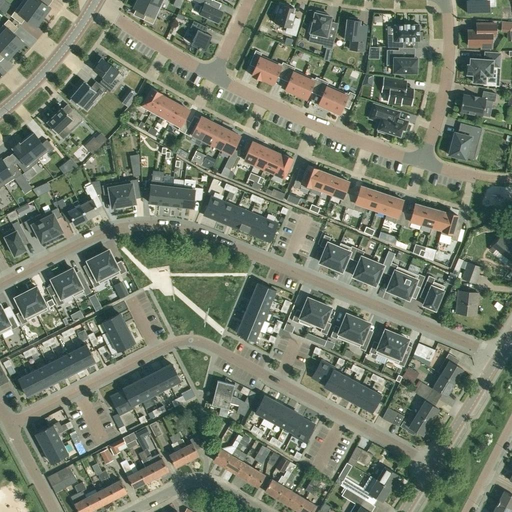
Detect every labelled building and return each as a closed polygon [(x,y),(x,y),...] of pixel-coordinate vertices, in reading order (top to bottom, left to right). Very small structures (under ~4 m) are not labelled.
[(22,0),(21,1),(43,17),(44,15),(46,16),(50,10),(49,9),(50,7),(39,0),(22,0)] [(152,24),(160,8),(143,0),(137,0),(137,1),(135,0),(133,6),(134,7),(134,8),(146,14),(143,19),(152,24)] [(217,22),(222,12),(209,5),(211,0),(194,0),(198,2),(198,4),(202,6),(198,13),(209,19),(208,20),(215,23),(216,22),(217,22)] [(467,0),(468,1),(468,11),(466,11),(467,13),(481,12),(489,12),(489,11),(488,11),(487,6),(495,6),(495,0),(467,0)] [(36,26),(43,17),(21,1),(11,16),(21,24),(25,18),(36,26)] [(274,23),(286,27),(289,27),(288,33),(295,35),(300,20),(294,18),(295,18),(292,17),(294,13),(293,13),(294,8),(280,4),(279,6),(277,6),(275,13),(277,13),(274,23)] [(310,21),(307,32),(318,34),(317,39),(324,41),(323,46),(332,48),(336,32),(327,31),(331,17),(325,15),(326,12),(315,10),(313,18),(312,20),(313,21),(313,22),(310,21)] [(366,25),(359,25),(360,21),(358,21),(358,19),(349,17),(349,19),(347,19),(345,30),(343,30),(342,38),(351,39),(349,49),(363,51),(365,35),(366,25)] [(0,36),(15,50),(23,42),(13,33),(17,28),(8,19),(0,27),(0,36)] [(198,48),(204,51),(211,36),(205,33),(207,27),(193,21),(188,33),(194,36),(191,44),(198,47),(198,48)] [(508,31),(511,30),(511,23),(502,22),(501,30),(508,31)] [(478,30),(469,29),(468,45),(481,45),(481,47),(491,48),(491,35),(495,35),(496,23),(478,23),(478,30)] [(388,36),(388,47),(405,48),(405,41),(418,40),(418,41),(419,41),(419,40),(422,40),(422,32),(419,32),(418,25),(419,25),(419,24),(418,24),(409,25),(409,24),(408,24),(404,24),(404,25),(395,25),(394,25),(395,35),(388,36)] [(0,36),(0,52),(7,59),(8,58),(9,59),(14,53),(13,52),(15,50),(0,36)] [(368,57),(379,58),(379,46),(369,45),(368,57)] [(261,79),(262,79),(271,60),(261,55),(261,53),(255,50),(250,62),(256,64),(251,74),(252,75),(252,76),(260,80),(261,79)] [(418,66),(418,58),(401,58),(401,50),(386,50),(386,65),(394,65),(394,72),(395,72),(395,73),(405,74),(405,72),(416,72),(416,66),(418,66)] [(466,71),(466,72),(467,72),(467,73),(466,74),(467,74),(473,74),(473,81),(473,82),(483,82),(483,85),(498,86),(498,76),(499,67),(500,53),(485,52),(484,59),(471,58),(470,58),(470,59),(470,64),(468,64),(467,64),(467,65),(467,67),(467,71),(466,71)] [(118,71),(102,58),(99,62),(97,61),(93,67),(94,68),(93,69),(103,77),(98,83),(109,92),(117,82),(113,78),(118,71)] [(281,64),(271,60),(262,79),(273,84),(277,74),(283,77),(289,65),(282,62),(281,64)] [(283,77),(289,79),(285,89),(286,90),(285,91),(291,94),(292,92),(296,94),(304,74),(294,70),(295,67),(289,65),(283,77)] [(315,79),(304,74),(296,94),(306,99),(311,89),(317,91),(322,79),(316,77),(315,79)] [(406,81),(405,81),(384,78),(382,91),(389,92),(388,102),(400,104),(401,102),(410,104),(413,89),(405,88),(406,81)] [(328,82),(322,79),(317,91),(322,94),(318,104),(319,104),(319,106),(324,109),(325,107),(329,109),(337,89),(327,84),(328,82)] [(71,98),(70,100),(78,107),(79,105),(82,107),(89,99),(93,103),(100,95),(91,87),(84,81),(70,97),(71,98)] [(141,107),(151,112),(161,93),(151,88),(141,107)] [(127,105),(137,93),(131,89),(122,101),(127,105)] [(340,113),(344,103),(350,106),(355,94),(349,91),(348,94),(337,89),(329,109),(340,113)] [(478,97),(478,96),(471,95),(471,96),(463,95),(460,111),(482,116),(485,100),(494,101),(496,94),(483,91),(482,98),(478,97)] [(161,94),(161,93),(151,112),(160,117),(170,100),(161,94)] [(179,105),(170,100),(160,117),(170,123),(179,105)] [(404,121),(405,120),(389,115),(391,109),(374,104),(369,118),(380,121),(377,131),(387,135),(388,132),(400,136),(402,129),(405,130),(407,122),(404,121)] [(184,119),(189,110),(179,105),(170,123),(179,128),(178,130),(184,133),(190,122),(184,119)] [(65,125),(70,130),(82,119),(72,109),(68,113),(61,107),(61,108),(56,112),(52,116),(52,117),(47,121),(46,122),(51,127),(49,128),(55,134),(56,132),(57,133),(58,133),(65,125)] [(196,125),(190,122),(184,133),(191,137),(192,134),(202,139),(211,121),(201,116),(196,125)] [(202,139),(211,144),(221,126),(211,121),(202,139)] [(469,142),(478,144),(482,128),(461,123),(458,134),(455,133),(453,143),(452,143),(449,155),(457,157),(458,156),(465,158),(469,142)] [(211,144),(221,149),(230,131),(221,126),(211,144)] [(35,131),(25,139),(39,156),(48,148),(51,152),(56,148),(48,138),(44,142),(35,131)] [(230,131),(221,149),(231,154),(240,136),(230,131)] [(95,139),(101,145),(107,139),(101,133),(95,139)] [(39,156),(25,139),(16,147),(24,157),(20,161),(28,171),(33,167),(30,163),(39,156)] [(254,165),(262,146),(252,141),(244,160),(254,165)] [(254,165),(264,169),(272,150),(263,147),(262,146),(254,165)] [(188,154),(179,148),(176,153),(186,158),(188,154)] [(264,169),(274,173),(282,155),(278,153),(272,150),(264,169)] [(205,155),(196,151),(192,159),(201,164),(205,155)] [(132,174),(140,174),(139,154),(131,154),(132,174)] [(282,155),(274,173),(284,178),(292,158),(283,154),(282,155)] [(209,156),(204,166),(210,169),(215,159),(209,156)] [(1,158),(0,158),(0,177),(4,184),(21,173),(13,163),(7,167),(1,158)] [(299,188),(299,186),(310,190),(311,186),(318,169),(307,165),(303,177),(297,174),(293,186),(299,188)] [(321,190),(328,173),(318,169),(311,186),(312,187),(321,190)] [(328,173),(321,190),(332,194),(338,177),(328,173)] [(344,192),(348,181),(338,177),(332,194),(342,198),(339,204),(346,206),(350,195),(344,192)] [(137,179),(119,182),(124,207),(132,205),(131,203),(135,203),(133,190),(139,189),(137,179)] [(151,180),(148,202),(160,203),(162,183),(163,181),(151,180)] [(116,208),(124,207),(119,182),(102,185),(103,195),(109,194),(112,207),(115,206),(116,208)] [(91,197),(97,194),(91,184),(91,183),(85,186),(91,197)] [(101,193),(100,185),(95,187),(93,183),(91,184),(97,194),(101,193)] [(162,183),(160,203),(161,204),(165,204),(164,206),(170,207),(173,185),(162,183)] [(173,185),(170,207),(176,207),(176,205),(179,206),(181,206),(183,186),(173,185)] [(183,186),(181,206),(192,207),(195,187),(183,186)] [(353,209),(355,203),(365,207),(371,189),(361,186),(357,197),(350,195),(346,206),(353,209)] [(371,189),(365,207),(376,210),(382,193),(371,189)] [(382,193),(376,210),(386,214),(392,196),(382,193)] [(288,195),(286,201),(298,203),(299,197),(288,195)] [(204,214),(217,220),(225,201),(211,196),(204,214)] [(397,217),(395,223),(402,225),(405,213),(399,211),(403,200),(392,196),(386,214),(397,217)] [(68,209),(62,198),(57,201),(62,212),(68,209)] [(80,205),(86,218),(98,212),(92,199),(80,205)] [(75,207),(68,211),(74,224),(86,218),(80,205),(77,200),(72,202),(75,207)] [(238,206),(225,201),(217,220),(230,225),(238,206)] [(409,227),(410,221),(421,224),(426,206),(415,203),(412,215),(405,213),(402,225),(409,227)] [(238,206),(230,225),(243,230),(251,212),(238,206)] [(426,206),(421,224),(431,227),(436,209),(426,206)] [(41,216),(52,238),(59,235),(58,233),(62,231),(56,219),(61,216),(59,212),(57,208),(41,216)] [(442,230),(447,212),(436,209),(431,227),(441,230),(442,230)] [(264,217),(251,212),(243,230),(256,236),(264,217)] [(454,227),(458,215),(447,212),(442,230),(441,234),(451,237),(451,239),(457,241),(460,229),(454,227)] [(40,213),(24,222),(29,233),(35,230),(41,242),(44,240),(45,242),(52,238),(41,216),(40,213)] [(264,217),(256,236),(269,241),(277,223),(264,217)] [(14,228),(3,233),(14,255),(16,255),(16,256),(23,253),(22,251),(26,249),(19,237),(25,234),(18,221),(12,224),(14,228)] [(380,232),(378,238),(395,244),(397,237),(380,232)] [(325,248),(320,262),(330,266),(338,247),(328,243),(331,237),(324,235),(319,246),(325,248)] [(503,235),(494,246),(496,248),(503,253),(499,258),(505,263),(507,262),(511,265),(511,263),(511,243),(511,245),(507,242),(508,239),(503,235)] [(395,245),(405,249),(407,245),(397,241),(395,245)] [(338,247),(330,266),(341,271),(347,257),(353,260),(357,248),(351,246),(351,247),(340,242),(338,247)] [(359,262),(353,276),(364,280),(372,261),(362,257),(364,251),(357,248),(353,260),(359,262)] [(108,250),(98,255),(110,278),(119,273),(120,274),(126,271),(121,260),(115,263),(108,250)] [(98,255),(87,261),(94,274),(88,277),(94,288),(100,284),(100,283),(110,278),(98,255)] [(446,282),(454,285),(462,259),(458,257),(453,272),(449,271),(446,282)] [(372,261),(364,280),(375,285),(383,265),(372,261)] [(392,276),(387,290),(397,294),(407,270),(397,266),(398,265),(391,262),(386,274),(392,276)] [(475,283),(481,267),(467,262),(461,278),(475,283)] [(72,268),(62,274),(72,295),(73,297),(84,291),(86,295),(91,292),(84,278),(79,281),(74,273),(72,268)] [(407,270),(397,294),(408,299),(414,285),(419,287),(424,276),(418,274),(417,275),(407,270)] [(62,274),(51,279),(58,292),(52,295),(58,306),(64,303),(62,299),(72,295),(62,274)] [(429,291),(425,299),(423,305),(435,310),(445,286),(434,281),(435,278),(428,275),(423,289),(429,291)] [(258,283),(254,293),(271,300),(276,290),(258,283)] [(36,287),(25,292),(37,315),(48,310),(36,287)] [(459,290),(456,312),(475,315),(478,293),(459,290)] [(25,292),(15,297),(21,311),(16,313),(21,324),(28,321),(27,320),(37,315),(25,292)] [(271,300),(254,293),(250,303),(267,310),(271,300)] [(308,298),(302,311),(296,309),(292,320),(298,323),(299,322),(310,326),(311,324),(310,324),(319,303),(308,298)] [(52,299),(46,301),(49,307),(54,304),(52,299)] [(250,303),(246,313),(263,320),(267,310),(250,303)] [(310,324),(311,324),(321,328),(320,332),(326,335),(331,323),(325,321),(331,307),(319,303),(310,324)] [(0,305),(0,331),(1,333),(11,328),(11,330),(18,326),(12,315),(7,318),(0,305)] [(119,313),(102,322),(107,332),(124,323),(119,313)] [(246,313),(242,323),(259,330),(263,320),(246,313)] [(348,342),(358,318),(346,314),(341,327),(335,325),(330,336),(337,339),(337,338),(348,342)] [(358,318),(348,342),(359,347),(358,348),(365,351),(370,339),(364,337),(367,328),(369,323),(358,318)] [(107,332),(102,335),(107,344),(112,341),(129,333),(124,323),(107,332)] [(255,341),(259,330),(242,323),(237,334),(255,341)] [(286,323),(284,330),(292,333),(295,326),(286,323)] [(75,333),(72,327),(66,330),(69,336),(75,333)] [(80,341),(88,337),(84,329),(76,333),(80,341)] [(64,338),(69,336),(66,330),(61,333),(64,338)] [(387,358),(396,334),(385,330),(379,343),(373,341),(369,352),(375,355),(376,354),(387,358)] [(90,340),(95,338),(93,332),(87,335),(90,340)] [(112,341),(107,344),(112,354),(117,351),(134,343),(129,333),(112,341)] [(408,355),(402,353),(406,345),(408,339),(396,334),(387,358),(397,363),(397,364),(403,367),(408,355)] [(50,345),(55,343),(53,337),(47,340),(50,345)] [(93,346),(98,343),(95,338),(90,340),(93,346)] [(319,338),(317,343),(324,346),(326,340),(319,338)] [(50,345),(47,340),(42,343),(45,348),(50,345)] [(419,357),(424,345),(418,343),(413,354),(419,357)] [(76,349),(85,366),(95,361),(86,344),(76,349)] [(425,359),(429,348),(424,345),(419,357),(425,359)] [(100,354),(106,351),(103,346),(98,349),(100,354)] [(36,352),(33,347),(28,350),(31,355),(36,352)] [(429,348),(425,359),(430,361),(435,350),(429,348)] [(75,371),(85,366),(76,349),(66,354),(75,371)] [(313,354),(318,357),(321,351),(315,349),(313,354)] [(31,355),(28,350),(23,352),(25,358),(31,355)] [(65,376),(75,371),(66,354),(57,359),(65,376)] [(3,362),(6,367),(12,365),(9,359),(3,362)] [(57,359),(47,363),(56,380),(65,376),(57,359)] [(324,385),(324,386),(334,366),(321,359),(312,377),(324,384),(324,385)] [(449,361),(441,374),(455,382),(463,369),(449,361)] [(46,385),(56,380),(47,363),(37,368),(46,385)] [(172,364),(162,369),(170,386),(180,381),(172,364)] [(324,386),(334,391),(343,374),(333,369),(335,367),(334,366),(324,386)] [(407,367),(402,377),(413,382),(418,372),(407,367)] [(36,390),(46,385),(37,368),(28,373),(36,390)] [(170,386),(162,369),(152,374),(161,391),(170,386)] [(26,395),(36,390),(28,373),(18,378),(26,395)] [(152,374),(143,379),(151,396),(161,391),(152,374)] [(352,379),(343,374),(334,391),(343,396),(352,379)] [(441,374),(433,387),(447,395),(455,382),(441,374)] [(0,378),(0,385),(8,381),(5,376),(0,378)] [(143,379),(133,384),(142,401),(151,396),(143,379)] [(362,384),(352,379),(343,396),(353,401),(362,384)] [(214,392),(231,397),(234,384),(217,380),(214,392)] [(420,382),(417,387),(429,394),(432,389),(420,382)] [(123,389),(124,390),(132,406),(132,405),(142,401),(133,384),(123,389)] [(353,401),(362,406),(371,389),(362,384),(353,401)] [(414,392),(426,399),(429,394),(417,387),(414,392)] [(381,394),(371,389),(362,406),(372,411),(381,394)] [(124,390),(111,397),(120,415),(134,408),(132,405),(132,406),(124,390)] [(251,390),(244,402),(249,405),(256,393),(251,390)] [(237,398),(231,397),(214,392),(211,404),(228,409),(230,403),(239,405),(237,412),(244,416),(249,405),(244,402),(237,398)] [(179,404),(185,401),(182,396),(177,398),(179,404)] [(264,418),(273,401),(263,396),(254,413),(264,418)] [(177,398),(171,401),(174,406),(179,404),(177,398)] [(270,429),(274,423),(283,406),(273,401),(264,418),(261,424),(270,429)] [(438,409),(425,401),(417,414),(430,422),(438,409)] [(157,408),(160,413),(166,411),(163,405),(157,408)] [(292,411),(283,406),(274,423),(283,428),(292,411)] [(387,420),(393,410),(387,407),(382,417),(387,420)] [(157,408),(152,411),(155,416),(160,413),(157,408)] [(393,423),(398,413),(393,410),(387,420),(393,423)] [(302,416),(292,411),(283,428),(293,433),(301,418),(302,416)] [(113,415),(119,428),(124,425),(118,413),(113,415)] [(398,413),(393,423),(398,426),(404,416),(398,413)] [(417,414),(410,425),(403,421),(401,426),(407,430),(408,431),(412,434),(414,434),(416,431),(422,435),(430,422),(417,414)] [(141,423),(146,421),(144,415),(138,418),(141,423)] [(291,435),(304,442),(314,425),(301,418),(293,433),(291,435)] [(73,427),(70,421),(65,424),(67,429),(73,427)] [(155,421),(149,424),(156,437),(162,434),(155,421)] [(36,433),(41,443),(58,434),(53,424),(36,433)] [(127,431),(124,425),(119,428),(122,433),(127,431)] [(250,430),(255,433),(259,428),(253,425),(250,430)] [(146,428),(135,434),(138,439),(148,434),(146,428)] [(259,428),(255,433),(261,437),(264,431),(259,428)] [(78,436),(75,431),(69,434),(72,439),(78,436)] [(186,445),(182,438),(181,439),(178,433),(173,435),(187,460),(198,454),(195,449),(201,446),(196,435),(189,439),(191,442),(186,445)] [(41,443),(46,453),(63,444),(58,434),(41,443)] [(235,448),(244,434),(239,441),(235,439),(232,446),(235,448)] [(249,437),(244,434),(235,448),(239,450),(243,444),(245,445),(249,437)] [(128,435),(123,438),(122,438),(125,443),(126,444),(131,441),(128,435)] [(171,444),(174,451),(168,454),(175,466),(187,460),(173,435),(169,437),(173,443),(171,444)] [(75,444),(80,442),(78,436),(72,439),(75,444)] [(274,445),(277,440),(272,436),(269,441),(274,445)] [(125,443),(122,438),(109,445),(114,454),(120,451),(118,447),(125,443)] [(277,440),(274,445),(279,448),(282,443),(277,440)] [(63,444),(46,453),(52,463),(69,454),(63,444)] [(257,461),(266,447),(262,445),(254,459),(257,461)] [(356,460),(362,449),(356,446),(351,457),(356,460)] [(270,449),(266,447),(257,461),(262,464),(270,449)] [(100,452),(106,463),(113,460),(107,448),(100,452)] [(224,466),(231,455),(220,448),(213,460),(224,466)] [(150,464),(156,476),(168,470),(159,453),(151,457),(147,449),(143,451),(146,456),(150,464)] [(362,449),(356,460),(361,462),(366,452),(362,449)] [(145,482),(156,476),(150,464),(146,456),(143,451),(139,453),(142,458),(141,459),(144,466),(138,470),(145,482)] [(298,459),(301,454),(296,451),(292,456),(298,459)] [(273,452),(267,462),(273,465),(279,455),(273,452)] [(366,452),(361,462),(366,465),(372,455),(366,452)] [(231,455),(224,466),(235,473),(242,461),(231,455)] [(282,475),(277,482),(271,479),(264,491),(276,497),(283,485),(295,464),(282,457),(276,467),(283,472),(286,467),(288,468),(283,476),(282,475)] [(126,459),(120,462),(127,475),(127,476),(133,488),(145,482),(138,470),(133,472),(126,459)] [(253,468),(242,461),(235,473),(246,480),(253,468)] [(295,464),(283,485),(276,497),(287,504),(294,492),(288,488),(292,481),(291,481),(295,475),(300,468),(295,464)] [(100,467),(95,470),(101,480),(105,478),(102,471),(100,467)] [(376,480),(390,488),(397,475),(384,467),(376,480)] [(59,474),(62,480),(74,474),(70,468),(59,474)] [(253,468),(246,480),(258,486),(265,475),(253,468)] [(309,492),(317,479),(313,476),(305,490),(309,492)] [(362,488),(350,481),(344,477),(340,484),(342,486),(365,500),(369,493),(382,501),(390,488),(376,480),(370,476),(362,488)] [(76,478),(75,478),(72,480),(78,492),(82,490),(79,483),(76,478)] [(120,479),(108,485),(115,498),(126,492),(120,479)] [(321,481),(317,479),(309,492),(313,494),(321,481)] [(108,485),(97,491),(103,504),(115,498),(108,485)] [(368,511),(361,507),(365,500),(346,488),(341,495),(355,504),(351,511),(353,511),(368,511)] [(97,491),(85,497),(92,510),(103,504),(97,491)] [(511,495),(504,491),(498,502),(511,509),(511,507),(511,495)] [(305,499),(294,492),(287,504),(298,511),(305,499)] [(86,511),(92,510),(85,497),(74,503),(78,511),(86,511)] [(312,511),(316,505),(305,499),(298,511),(299,511),(312,511)] [(509,511),(511,509),(498,502),(492,511),(509,511)]
